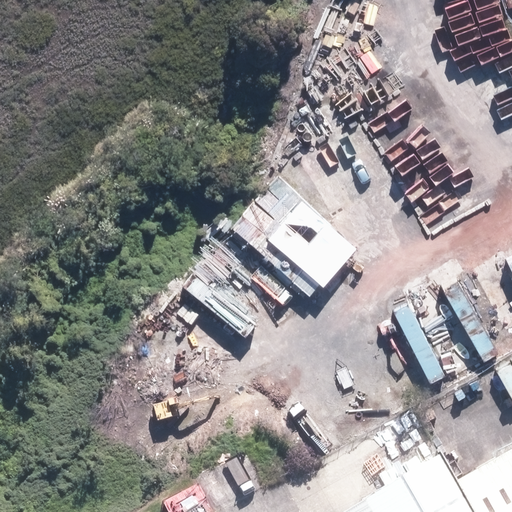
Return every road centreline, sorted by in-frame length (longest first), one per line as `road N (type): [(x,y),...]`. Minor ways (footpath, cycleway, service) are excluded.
road 1 (track): [(259,357),(344,321),(511,218)]
road 2 (track): [(405,0),(432,72),(511,150)]
